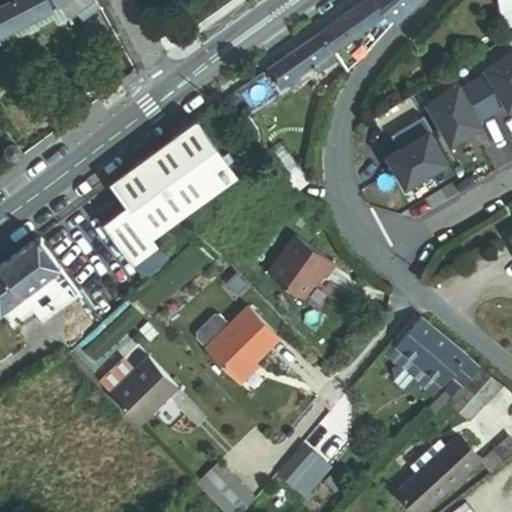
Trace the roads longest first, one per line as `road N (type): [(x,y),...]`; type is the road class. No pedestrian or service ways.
road 1 (residential): [(436,0),(349,103),(341,124),(334,158),(346,207),(374,255)]
road 2 (secondary): [(0,222),(173,92)]
road 3 (residential): [(374,255),(511,368)]
road 4 (residential): [(511,175),(374,255)]
road 5 (secondary): [(173,92),(292,0)]
